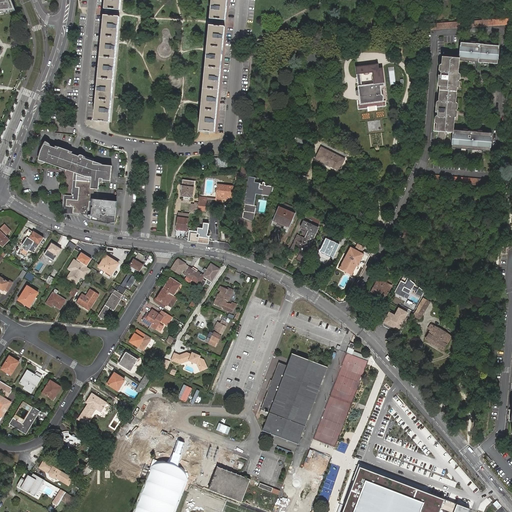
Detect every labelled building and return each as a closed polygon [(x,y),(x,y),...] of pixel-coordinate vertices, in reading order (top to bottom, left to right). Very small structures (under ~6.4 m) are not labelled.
[(12,0),(0,0),(0,13),(18,12),(12,0)] [(213,0),(211,22),(226,24),(228,0),(213,0)] [(105,17),(96,122),(111,124),(120,18),(105,17)] [(488,20),(430,23),(431,29),(488,26),(488,20)] [(211,26),(202,131),(217,133),(226,27),(211,26)] [(456,104),(457,89),(459,88),(459,83),(458,82),(459,80),(459,75),(458,74),(459,61),(498,64),(499,46),(460,43),(459,58),(441,57),(435,132),(453,133),(452,149),(490,152),(492,134),(453,131),(454,119),(457,117),(457,112),(456,111),(457,110),(458,105),(456,104)] [(355,67),(356,75),(372,73),(374,85),(358,87),(360,105),(382,103),(382,102),(383,101),(382,96),(381,95),(380,86),(384,86),(382,68),(378,69),(378,64),(355,67)] [(302,149),(306,142),(295,136),(291,144),(302,149)] [(58,149),(48,145),(49,143),(47,142),(46,142),(44,146),(42,148),(41,151),(39,159),(39,161),(39,162),(39,163),(40,163),(42,164),(43,164),(44,163),(45,162),(73,172),(75,173),(74,199),(66,199),(65,213),(82,214),(92,215),(94,195),(94,189),(99,189),(99,180),(110,181),(112,166),(93,164),(94,161),(83,158),(84,156),(82,155),(81,155),(80,155),(79,156),(69,153),(69,151),(59,147),(58,149)] [(345,159),(322,146),(314,159),(324,164),(323,164),(330,168),(330,167),(339,171),(345,159)] [(75,173),(73,172),(71,196),(64,195),(63,213),(65,213),(66,199),(74,199),(75,173)] [(491,186),(492,180),(429,175),(429,181),(491,186)] [(245,209),(243,217),(246,218),(249,220),(251,211),(254,211),(258,195),(260,195),(272,197),(275,187),(271,186),(271,185),(271,184),(270,184),(269,184),(268,184),(268,185),(268,186),(266,185),(266,184),(257,182),(258,177),(252,176),(251,181),(250,181),(249,185),(250,186),(249,191),(246,193),(248,196),(245,198),(247,200),(244,201),(246,204),(245,209)] [(192,181),(180,179),(180,185),(179,185),(178,189),(179,190),(178,196),(181,197),(182,198),(186,199),(187,197),(190,198),(192,181)] [(216,197),(223,197),(232,199),(234,188),(217,185),(216,197)] [(117,198),(94,195),(92,215),(82,214),(83,215),(84,217),(85,218),(87,218),(88,219),(90,219),(115,221),(117,198)] [(251,211),(249,220),(254,222),(260,195),(258,195),(254,211),(251,211)] [(280,208),(273,225),(278,227),(279,225),(285,228),(285,230),(289,232),(297,214),(280,208)] [(177,229),(187,230),(188,219),(178,218),(177,229)] [(304,238),(298,235),(294,242),(293,242),(292,244),(293,245),(290,250),(294,252),(296,248),(299,249),(306,253),(311,241),(308,240),(312,232),(316,234),(318,228),(304,221),(301,227),(308,230),(305,236),(304,238)] [(4,235),(6,237),(11,232),(5,226),(2,229),(6,233),(4,235)] [(198,232),(196,231),(189,231),(188,239),(188,241),(198,243),(209,244),(209,237),(210,237),(210,236),(211,235),(211,234),(210,233),(209,233),(208,233),(208,234),(207,233),(207,230),(203,230),(203,229),(198,228),(198,232)] [(0,230),(0,244),(3,247),(9,241),(6,237),(4,235),(6,233),(2,229),(0,230)] [(177,229),(175,239),(188,241),(187,230),(177,229)] [(29,238),(35,242),(29,250),(34,253),(44,238),(34,232),(29,238)] [(320,249),(319,251),(321,252),(329,256),(333,249),(336,251),(339,245),(336,243),(333,241),(333,242),(326,239),(320,250),(320,249)] [(76,245),(70,241),(66,248),(72,252),(76,245)] [(52,243),(44,255),(54,261),(62,250),(52,243)] [(362,252),(365,247),(358,243),(356,248),(362,252)] [(358,266),(364,254),(352,247),(340,268),(352,275),(357,266),(358,266)] [(82,253),(78,260),(81,262),(87,266),(91,259),(82,253)] [(105,271),(111,275),(119,263),(106,255),(99,267),(105,271)] [(87,266),(81,262),(80,263),(74,259),(67,269),(70,271),(66,278),(76,285),(81,277),(85,279),(91,269),(87,267),(87,266)] [(134,259),(130,265),(140,272),(144,265),(134,259)] [(186,265),(186,264),(179,260),(176,261),(171,270),(179,275),(182,270),(186,265)] [(189,267),(185,272),(184,275),(187,277),(185,280),(190,283),(192,280),(203,287),(206,283),(210,286),(220,270),(211,264),(207,271),(205,270),(204,272),(206,273),(203,276),(189,267)] [(31,282),(34,276),(28,272),(24,278),(31,282)] [(137,278),(129,273),(121,286),(129,291),(137,278)] [(46,283),(51,286),(55,280),(50,276),(46,283)] [(1,288),(5,290),(8,292),(14,283),(10,281),(9,283),(0,277),(0,288),(1,289),(1,288)] [(170,278),(163,289),(173,296),(180,284),(170,278)] [(383,285),(384,282),(378,278),(370,291),(385,299),(390,289),(383,285)] [(85,279),(81,286),(84,288),(85,285),(89,287),(91,284),(85,279)] [(29,286),(26,290),(36,297),(39,292),(29,286)] [(78,290),(74,287),(69,295),(74,297),(78,290)] [(221,292),(219,295),(218,298),(217,298),(214,305),(224,309),(223,310),(233,314),(235,309),(236,310),(237,305),(231,303),(231,305),(225,303),(226,300),(229,301),(232,293),(228,291),(229,290),(221,287),(220,291),(221,292)] [(173,296),(163,289),(159,294),(158,294),(153,301),(161,306),(162,303),(165,305),(166,306),(167,305),(173,296)] [(26,290),(19,300),(29,307),(36,297),(26,290)] [(46,304),(51,307),(53,305),(60,310),(66,301),(57,295),(59,292),(55,290),(46,304)] [(82,295),(77,303),(89,310),(98,295),(90,290),(87,295),(88,295),(86,298),(85,298),(86,297),(82,295)] [(113,293),(99,316),(104,319),(106,317),(105,316),(109,308),(114,311),(122,299),(121,299),(123,295),(116,291),(114,294),(113,293)] [(173,296),(167,305),(172,308),(178,299),(173,296)] [(194,299),(190,306),(194,308),(198,302),(194,299)] [(420,305),(425,308),(429,302),(424,299),(420,305)] [(419,306),(414,315),(420,319),(425,309),(426,309),(425,308),(420,305),(419,306)] [(148,317),(146,316),(143,321),(156,329),(163,317),(153,310),(149,316),(148,317)] [(161,310),(159,314),(163,317),(160,322),(168,326),(173,318),(161,310)] [(385,322),(389,325),(399,330),(408,313),(403,310),(399,317),(389,312),(384,321),(385,322)] [(219,323),(213,332),(221,337),(229,324),(223,321),(221,325),(219,323)] [(164,326),(159,323),(156,329),(161,332),(164,326)] [(431,331),(426,339),(443,350),(451,337),(434,327),(431,331)] [(137,330),(130,342),(138,347),(146,335),(137,330)] [(221,337),(213,332),(206,342),(214,347),(221,337)] [(352,355),(363,359),(364,356),(353,351),(352,355)] [(121,360),(119,364),(130,372),(138,359),(126,352),(123,357),(122,357),(120,360),(121,360)] [(174,354),(172,360),(180,363),(189,361),(197,364),(200,371),(207,368),(204,360),(200,358),(201,356),(192,352),(191,355),(187,353),(179,356),(174,354)] [(278,362),(259,412),(267,415),(268,412),(269,412),(262,430),(298,444),(327,368),(292,354),(287,366),(278,362)] [(9,358),(2,369),(11,375),(19,362),(15,360),(14,361),(9,358)] [(166,360),(162,369),(167,371),(170,362),(166,360)] [(28,370),(20,382),(25,386),(24,388),(31,393),(42,375),(37,372),(35,375),(28,370)] [(110,379),(106,384),(118,391),(125,380),(115,374),(111,380),(110,379)] [(140,384),(145,387),(149,380),(149,379),(151,376),(147,374),(140,384)] [(12,388),(0,380),(0,389),(2,391),(3,389),(10,393),(12,388)] [(51,381),(43,393),(50,398),(52,395),(53,396),(59,386),(51,381)] [(141,394),(145,387),(140,384),(136,391),(141,394)] [(77,419),(86,425),(97,409),(101,412),(108,402),(92,392),(86,402),(88,404),(77,419)] [(0,415),(1,416),(4,412),(2,411),(6,405),(7,406),(10,402),(0,395),(0,415)] [(23,404),(31,409),(33,407),(23,401),(15,414),(16,415),(23,404)] [(127,414),(131,407),(122,401),(118,408),(127,414)] [(31,409),(24,420),(22,424),(12,418),(9,423),(25,434),(40,411),(33,407),(31,409)] [(22,424),(24,420),(16,415),(15,414),(12,418),(22,424)] [(58,439),(59,442),(59,443),(59,444),(61,443),(61,445),(65,446),(67,447),(67,448),(68,449),(73,448),(73,447),(77,446),(77,445),(79,445),(79,443),(81,444),(81,442),(82,441),(80,441),(78,438),(75,438),(74,436),(72,435),(71,436),(69,434),(69,432),(59,433),(61,436),(64,438),(63,439),(58,439)] [(39,467),(69,485),(73,478),(43,460),(39,467)] [(86,467),(93,471),(96,465),(89,461),(86,467)] [(56,478),(69,485),(39,467),(39,468),(50,474),(50,476),(54,479),(56,478)] [(81,474),(88,478),(93,471),(86,467),(81,474)] [(174,511),(184,490),(186,485),(187,481),(150,467),(146,478),(132,511),(174,511)] [(250,479),(217,467),(209,489),(242,502),(250,479)] [(468,511),(470,509),(360,467),(357,476),(343,511),(468,511)] [(45,480),(33,473),(31,477),(29,475),(26,481),(21,479),(17,487),(35,497),(45,480)] [(259,483),(258,488),(278,494),(280,490),(259,483)] [(74,498),(66,493),(62,500),(70,504),(74,498)]
